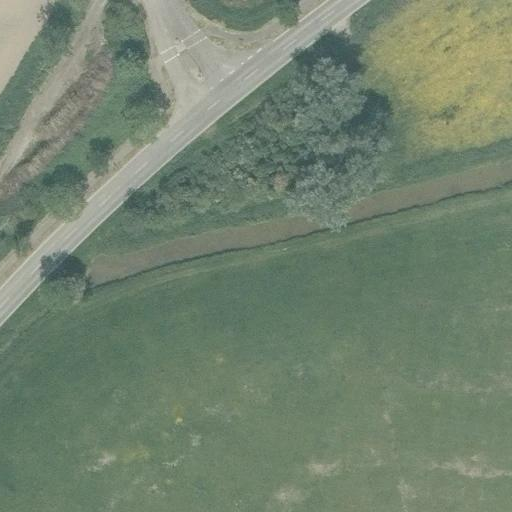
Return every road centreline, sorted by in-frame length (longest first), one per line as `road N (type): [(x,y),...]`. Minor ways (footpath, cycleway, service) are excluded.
road 1 (tertiary): [(202,93),(0,282)]
road 2 (tertiary): [(320,0),(202,93)]
